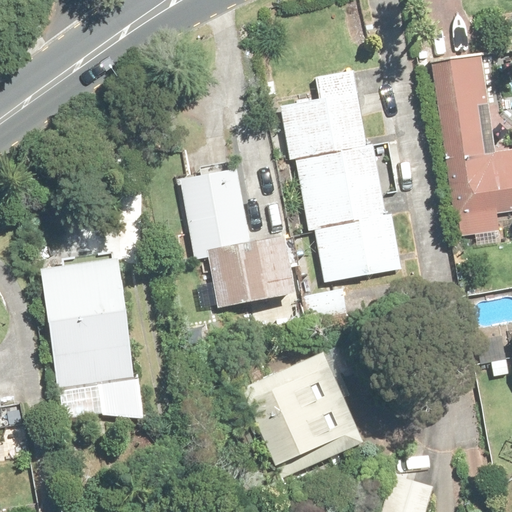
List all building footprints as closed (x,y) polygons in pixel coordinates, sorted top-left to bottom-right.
[(434,65),(453,218),(460,218),(462,235),(501,230),(499,213),(511,211),(511,150),(497,152),(485,58),(434,65)] [(297,163),(368,148),(354,72),(316,79),(320,102),(282,109),(292,164),(297,163)] [(368,148),(297,163),(311,233),(316,232),(327,285),(405,270),(395,217),(388,218),(374,147),(368,148)] [(208,253),(217,310),(299,297),(289,239),(251,245),(239,172),(182,182),(194,255),(208,253)] [(45,269),(64,424),(105,419),(106,425),(146,420),(141,379),(135,379),(120,260),(114,261),(113,255),(65,261),(66,267),(45,269)] [(341,376),(368,365),(358,341),(243,387),(259,426),(245,432),(257,464),(272,458),(281,481),(368,445),(341,376)] [(390,479),(383,511),(426,511),(431,487),(390,479)]
